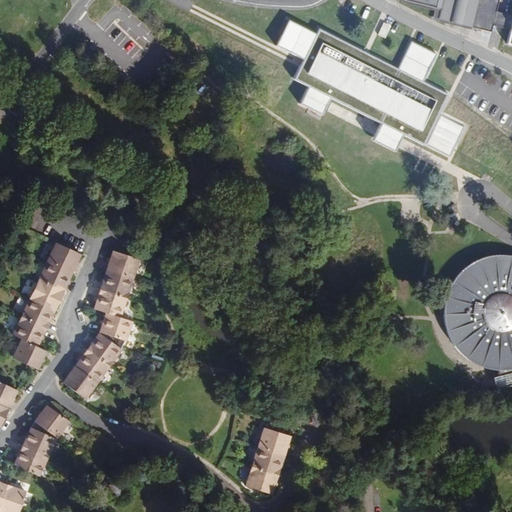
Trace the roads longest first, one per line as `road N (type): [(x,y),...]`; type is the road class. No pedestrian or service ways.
road 1 (residential): [(245,508),(168,447),(118,433),(43,387)]
road 2 (residential): [(245,508),(277,503),(298,442),(314,432),(358,451),(374,511)]
road 3 (residential): [(106,237),(69,321),(70,346),(43,387)]
